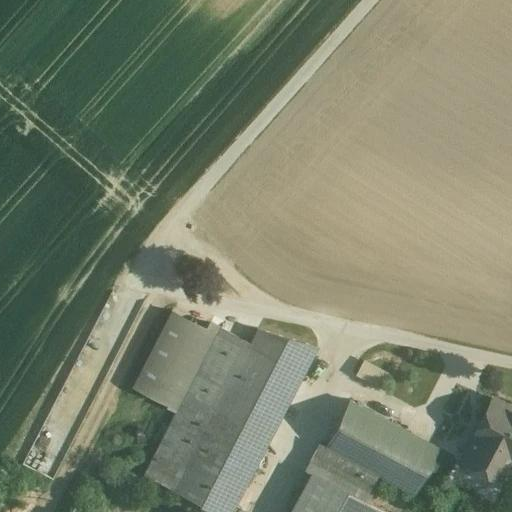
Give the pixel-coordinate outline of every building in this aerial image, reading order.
[(177,413),(220,329),(210,323),(166,407),(177,413)] [(248,347),(250,344),(220,329),(177,413),(145,475),(215,511),(232,511),(251,475),(196,448),(217,408),(248,347)] [(248,347),(302,375),(317,347),(257,329),(250,344),(248,347)] [(272,436),(302,375),(248,347),(217,408),(272,436)] [(366,357),(357,373),(378,385),(387,369),(366,357)] [(463,461),(499,481),(511,456),(511,408),(493,399),(472,439),(474,439),(463,461)] [(438,448),(349,401),(325,446),(377,474),(414,493),(438,448)] [(272,436),(217,408),(196,448),(251,475),(272,436)] [(377,474),(325,446),(312,473),(337,487),(363,500),(377,474)] [(290,511),(323,511),(337,487),(312,473),(290,511)] [(385,511),(363,500),(337,487),(323,511),(385,511)]
